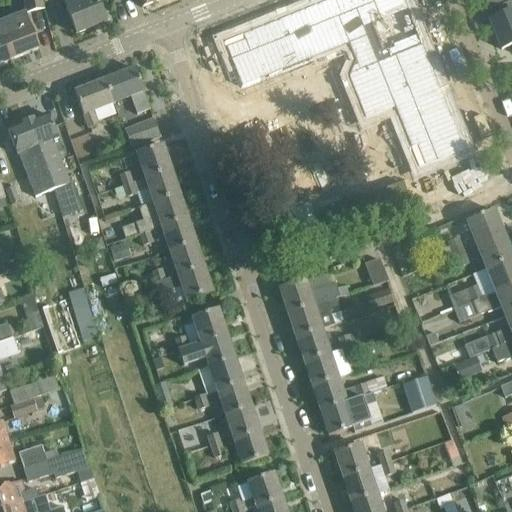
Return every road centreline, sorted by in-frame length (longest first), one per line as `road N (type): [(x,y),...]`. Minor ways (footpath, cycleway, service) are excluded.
road 1 (residential): [(330,511),(167,27)]
road 2 (residential): [(0,92),(167,27)]
road 3 (residential): [(511,148),(453,0)]
